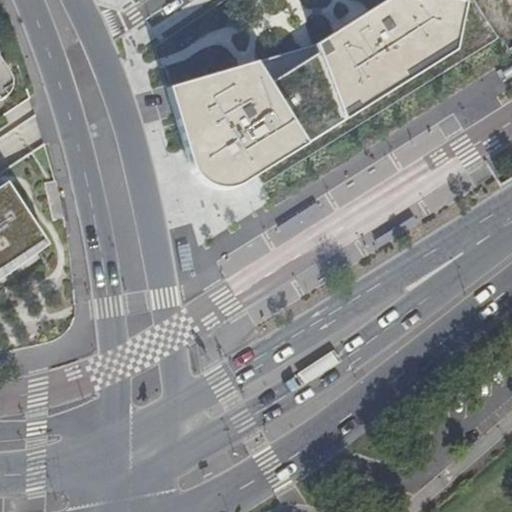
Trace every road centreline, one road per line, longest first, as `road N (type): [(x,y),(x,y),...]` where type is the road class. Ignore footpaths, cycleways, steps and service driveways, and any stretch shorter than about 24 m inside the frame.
road 1 (unclassified): [(30,0),(81,163),(104,294),(111,369),(106,454)]
road 2 (primary): [(511,224),(347,358),(165,472)]
road 3 (primary): [(511,208),(403,267),(168,418)]
road 4 (unclassified): [(168,418),(168,299),(134,151),(95,35)]
road 5 (primary): [(216,493),(307,447),(511,289)]
